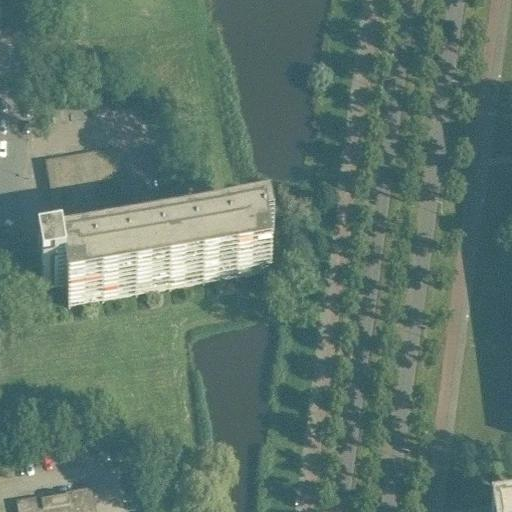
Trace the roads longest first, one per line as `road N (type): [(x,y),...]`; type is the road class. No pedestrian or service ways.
road 1 (tertiary): [(406,0),(337,511)]
road 2 (tertiary): [(387,511),(455,0)]
road 3 (residential): [(19,0),(0,170)]
road 4 (unknown): [(0,251),(130,230),(149,218)]
